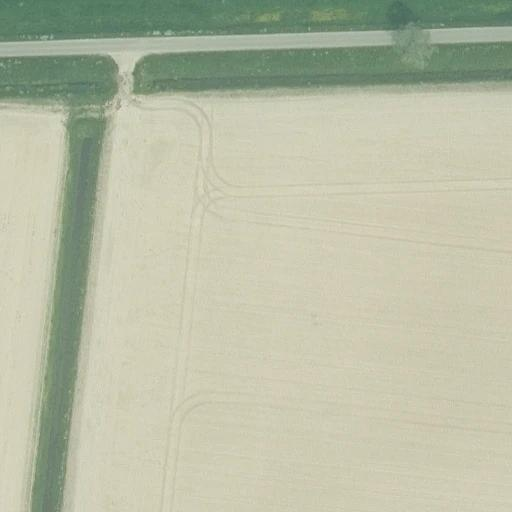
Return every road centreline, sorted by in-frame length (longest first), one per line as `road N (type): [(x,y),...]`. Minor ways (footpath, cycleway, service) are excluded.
road 1 (unclassified): [(511,35),(0,52)]
road 2 (track): [(124,48),(86,404)]
